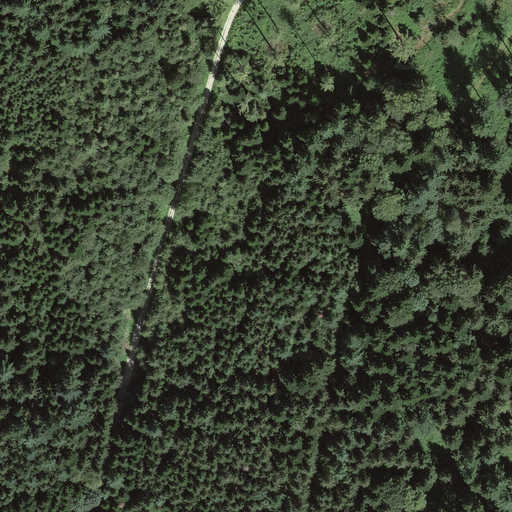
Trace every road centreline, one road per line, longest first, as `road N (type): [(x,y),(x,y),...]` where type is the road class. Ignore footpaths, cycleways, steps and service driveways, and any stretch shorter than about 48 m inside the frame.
road 1 (track): [(89,511),(157,251),(237,0)]
road 2 (track): [(511,32),(356,276),(309,511)]
